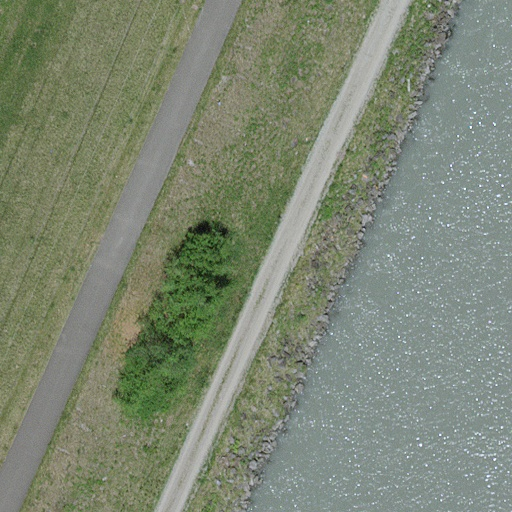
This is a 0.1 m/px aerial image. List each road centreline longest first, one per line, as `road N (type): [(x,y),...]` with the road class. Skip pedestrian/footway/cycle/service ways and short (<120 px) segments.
road 1 (track): [(391,0),(167,511)]
road 2 (track): [(219,0),(0,507)]
